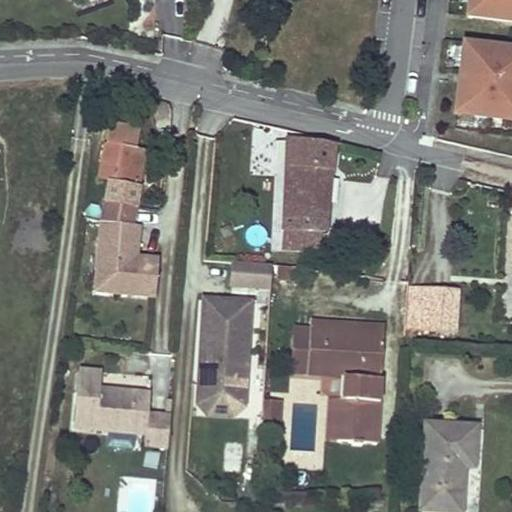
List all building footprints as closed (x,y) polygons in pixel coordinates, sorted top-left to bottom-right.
[(511,0),(472,0),(471,12),(470,19),(511,24),(511,0)] [(511,54),(466,49),(466,51),(464,74),(463,79),(462,86),(458,118),(462,119),(485,122),(496,123),(511,124),(511,54)] [(140,128),(108,123),(101,161),(119,165),(116,183),(139,187),(146,151),(136,149),(140,128)] [(288,139),(286,193),(288,193),(283,250),(322,254),(324,233),(328,234),(333,177),(332,177),(335,148),(288,139)] [(263,140),(262,164),(281,166),(282,141),(263,140)] [(116,183),(119,165),(101,161),(97,179),(116,183)] [(133,256),(137,253),(139,226),(132,226),(136,207),(107,201),(103,222),(102,223),(98,278),(112,279),(111,293),(156,297),(159,260),(142,259),(138,262),(133,256)] [(137,258),(137,253),(133,256),(138,262),(142,259),(137,258)] [(272,272),(235,267),(231,291),(271,297),(272,272)] [(298,269),(278,267),(277,279),(297,281),(298,269)] [(111,293),(112,279),(98,278),(97,292),(111,293)] [(415,294),(413,330),(423,331),(423,334),(456,335),(458,293),(425,292),(425,295),(415,294)] [(205,307),(200,398),(210,409),(233,410),(245,400),(250,310),(205,307)] [(292,375),(309,376),(349,379),(348,402),(342,402),(340,442),(377,444),(381,391),(374,391),(375,380),(381,380),(384,334),(327,331),(327,324),(313,323),(313,330),(312,338),(295,337),(292,375)] [(327,324),(327,331),(384,334),(384,327),(327,324)] [(313,330),(295,329),(295,337),(312,338),(313,330)] [(145,407),(132,405),(133,394),(101,390),(101,375),(81,372),(76,431),(146,438),(145,448),(168,450),(171,419),(145,417),(145,407)] [(119,390),(144,389),(144,376),(119,376),(119,390)] [(133,394),(132,405),(145,407),(147,395),(133,394)] [(210,409),(200,398),(198,421),(243,424),(245,400),(233,410),(210,409)] [(280,424),(281,402),(265,402),(263,423),(280,424)] [(330,442),(340,442),(342,402),(332,402),(330,442)] [(280,424),(263,423),(263,431),(279,433),(280,424)] [(460,511),(462,474),(458,474),(459,466),(463,466),(473,467),(474,428),(425,425),(421,509),(460,511)]
